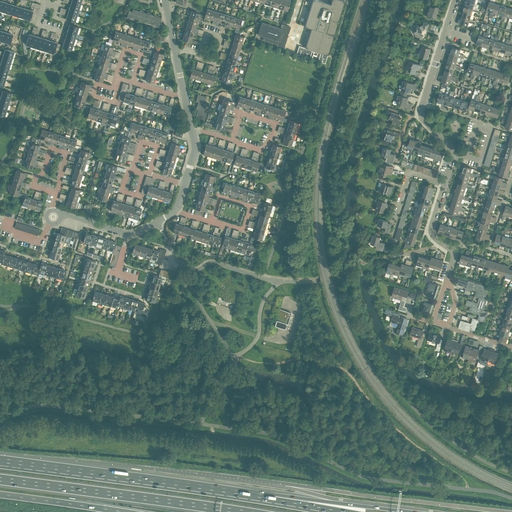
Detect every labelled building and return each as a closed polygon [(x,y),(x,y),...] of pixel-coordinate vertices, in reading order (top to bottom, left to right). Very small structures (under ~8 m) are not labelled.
[(7,13),(10,1),(8,0),(7,2),(7,4),(4,2),(1,11),(7,13)] [(287,11),(290,1),(287,0),(285,0),(282,9),(287,11)] [(312,0),(304,26),(311,29),(305,48),(328,55),(345,1),(343,0),(341,0),(331,0),(330,4),(317,0),(312,0)] [(13,15),(15,6),(12,5),(12,4),(13,4),(13,2),(10,1),(7,13),(13,15)] [(79,10),(80,5),(69,1),(68,4),(70,4),(71,4),(70,7),(79,10)] [(474,7),(475,3),(466,1),(464,6),(478,11),(479,9),(474,7)] [(491,18),(495,4),(489,2),(486,11),(491,12),(489,17),(491,18)] [(18,16),(22,5),(19,4),(18,6),(19,6),(19,7),(15,6),(13,15),(18,16)] [(498,14),(501,6),(495,4),(491,18),(492,18),(494,13),(498,14)] [(24,18),(27,10),(23,9),(24,7),(25,6),(22,5),(18,16),(24,18)] [(435,19),(439,8),(435,6),(435,8),(430,7),(428,12),(428,11),(428,12),(427,17),(435,19)] [(478,11),(464,6),(463,12),(471,15),(472,11),(478,13),(478,11)] [(502,21),(506,7),(501,6),(498,14),(502,15),(500,21),(502,21)] [(31,18),(32,15),(33,12),(33,9),(34,8),(30,7),(30,9),(30,11),(27,10),(24,18),(30,20),(31,18)] [(77,16),(79,10),(70,7),(69,11),(68,10),(66,9),(65,12),(77,16)] [(509,18),(511,9),(506,7),(502,21),(504,22),(505,16),(509,18)] [(159,26),(161,18),(157,16),(157,17),(154,16),(154,15),(150,14),(150,15),(147,14),(147,13),(143,12),(143,13),(140,12),(140,11),(136,10),(133,9),(130,8),(127,15),(126,15),(130,16),(130,17),(159,26)] [(212,15),(214,11),(207,9),(204,18),(203,21),(206,22),(207,20),(206,20),(207,18),(209,19),(210,15),(212,15)] [(199,17),(200,14),(191,11),(190,17),(201,21),(202,18),(200,17),(200,18),(199,17)] [(215,24),(218,13),(214,11),(212,15),(210,15),(209,19),(214,20),(213,22),(212,23),(215,24)] [(75,22),(77,16),(65,12),(64,15),(66,16),(66,15),(67,16),(66,19),(75,22)] [(470,19),(471,15),(463,12),(461,18),(475,22),(475,20),(470,19)] [(224,19),(225,15),(218,13),(215,24),(218,25),(218,23),(218,22),(221,23),(222,18),(224,19)] [(226,28),(230,16),(225,15),(224,19),(222,18),(221,23),(225,24),(225,25),(224,25),(223,27),(226,28)] [(235,23),(237,18),(230,16),(226,28),(229,29),(230,27),(229,27),(230,25),(232,26),(233,22),(235,23)] [(200,24),(201,21),(190,17),(188,23),(196,25),(197,22),(199,22),(198,23),(200,24)] [(239,28),(242,20),(241,20),(237,18),(235,23),(233,22),(232,26),(237,28),(236,29),(235,31),(238,32),(239,28)] [(474,24),(475,22),(461,18),(459,24),(468,27),(469,22),(474,24)] [(285,40),(287,35),(288,36),(291,27),(281,24),(280,28),(262,23),(262,22),(258,35),(263,36),(262,41),(267,42),(284,47),(286,41),(285,40)] [(420,35),(422,30),(424,29),(427,30),(429,24),(423,22),(422,25),(420,26),(414,24),(413,31),(414,34),(415,34),(415,35),(416,37),(422,39),(423,36),(420,35)] [(195,29),(196,25),(188,23),(186,28),(198,32),(199,29),(197,29),(196,29),(195,29)] [(76,34),(78,27),(78,28),(78,27),(70,24),(70,25),(67,24),(66,27),(68,27),(68,26),(69,27),(68,29),(73,31),(72,32),(76,34)] [(197,35),(198,32),(186,28),(184,34),(193,37),(194,33),(195,34),(197,35)] [(75,39),(76,34),(72,32),(73,31),(68,29),(67,34),(66,34),(66,33),(64,32),(63,35),(75,39)] [(121,38),(122,34),(116,32),(116,31),(115,31),(113,40),(111,47),(113,47),(115,41),(117,41),(119,37),(121,38)] [(164,38),(162,37),(161,37),(159,37),(159,36),(161,32),(157,31),(155,39),(163,41),(164,38)] [(242,44),(244,37),(237,35),(238,32),(235,31),(233,36),(233,37),(233,36),(235,37),(234,39),(238,40),(238,42),(242,44)] [(31,46),(35,33),(32,32),(31,34),(32,34),(32,35),(29,35),(29,34),(26,45),(31,46)] [(482,46),(486,32),(484,32),(483,37),(478,36),(476,44),(482,46)] [(488,48),(490,39),(486,38),(488,33),(486,32),(482,46),(488,48)] [(10,44),(13,35),(12,35),(8,34),(6,38),(4,37),(3,41),(8,43),(7,44),(6,49),(8,50),(10,44)] [(123,47),(127,35),(122,34),(121,38),(119,37),(117,41),(122,43),(122,44),(121,44),(120,46),(123,47)] [(192,40),(193,37),(184,34),(182,40),(191,43),(194,44),(195,41),(193,40),(193,41),(192,40)] [(40,49),(44,36),(41,35),(41,37),(41,38),(38,37),(35,48),(40,49)] [(73,45),(75,39),(63,35),(62,38),(64,39),(64,38),(66,38),(65,41),(69,42),(68,44),(73,45)] [(132,41),(134,37),(127,35),(123,47),(126,48),(127,46),(126,46),(127,44),(129,45),(130,41),(132,41)] [(493,50),(498,36),(496,35),(494,41),(490,39),(488,48),(493,50)] [(499,52),(502,43),(498,42),(499,37),(498,36),(493,50),(499,52)] [(135,50),(138,39),(134,37),(132,41),(130,41),(129,45),(134,46),(133,48),(132,49),(135,50)] [(49,52),(53,38),(50,38),(50,39),(50,40),(50,41),(48,40),(44,50),(49,52)] [(56,46),(57,43),(54,42),(55,41),(56,39),(53,38),(49,52),(53,53),(54,53),(56,46)] [(144,45),(145,41),(138,39),(135,50),(138,51),(138,49),(138,48),(141,49),(142,45),(144,45)] [(240,49),(242,44),(238,42),(238,40),(234,39),(232,44),(231,44),(231,43),(230,42),(229,45),(240,49)] [(505,53),(509,40),(507,39),(506,44),(502,43),(499,52),(505,53)] [(71,50),(73,45),(68,44),(69,42),(65,41),(63,45),(62,45),(57,43),(56,46),(63,48),(71,51),(71,50)] [(148,49),(150,42),(145,41),(144,45),(142,45),(141,49),(145,50),(145,51),(145,52),(150,53),(151,50),(148,49)] [(427,59),(430,49),(424,47),(425,44),(418,42),(416,47),(422,49),(420,57),(427,59)] [(112,51),(113,48),(113,47),(111,47),(110,46),(111,45),(108,44),(108,46),(105,45),(103,51),(115,54),(116,51),(114,51),(112,51)] [(238,55),(240,49),(229,45),(228,48),(230,49),(230,48),(231,48),(230,51),(235,52),(234,54),(238,55)] [(299,46),(296,55),(325,64),(328,55),(305,48),(299,46)] [(459,54),(460,50),(460,49),(452,47),(450,53),(464,57),(464,55),(459,54)] [(12,58),(14,52),(8,50),(6,49),(5,49),(5,50),(4,53),(3,52),(1,51),(0,54),(12,58)] [(161,60),(163,54),(154,51),(151,50),(150,53),(152,54),(154,54),(153,57),(161,60)] [(114,57),(115,54),(103,51),(101,56),(110,59),(111,56),(112,56),(114,57)] [(237,60),(238,55),(234,54),(235,52),(230,51),(229,55),(228,55),(228,54),(226,54),(225,57),(237,60)] [(457,61),(458,57),(463,59),(464,57),(450,53),(448,58),(457,61)] [(10,64),(12,58),(0,54),(0,55),(0,57),(1,58),(1,57),(3,58),(2,61),(10,64)] [(109,62),(110,59),(101,56),(99,62),(111,66),(112,63),(110,62),(110,63),(109,62)] [(159,66),(161,60),(153,57),(152,61),(150,60),(148,59),(148,62),(159,66)] [(235,67),(237,60),(225,57),(224,59),(226,60),(226,59),(228,60),(227,62),(231,64),(230,66),(235,67)] [(456,65),(457,61),(448,58),(446,64),(460,68),(461,67),(456,65)] [(0,66),(8,69),(10,64),(2,61),(1,64),(0,64),(0,66)] [(422,69),(423,66),(409,61),(407,69),(411,70),(410,73),(415,74),(416,71),(418,72),(419,70),(419,68),(422,69)] [(110,69),(111,66),(99,62),(98,68),(106,70),(107,67),(108,67),(108,68),(110,69)] [(158,71),(159,66),(148,62),(147,65),(149,65),(150,65),(149,69),(158,71)] [(233,72),(235,67),(230,66),(231,64),(227,62),(225,67),(224,66),(222,65),(222,68),(233,72)] [(472,79),(476,65),(470,63),(467,72),(471,73),(470,78),(472,79)] [(453,73),(454,69),(460,70),(460,68),(446,64),(445,70),(453,73)] [(479,75),(482,67),(476,65),(472,79),(473,79),(475,74),(479,75)] [(0,72),(7,75),(8,69),(0,66),(0,72)] [(195,79),(199,67),(196,67),(196,68),(196,69),(196,70),(192,69),(189,77),(190,77),(195,79)] [(201,81),(204,72),(200,71),(201,70),(202,68),(199,67),(195,79),(201,81)] [(483,82),(487,68),(482,67),(479,75),(483,77),(481,82),(483,82)] [(105,74),(106,70),(98,68),(96,73),(108,77),(108,74),(107,74),(106,74),(105,74)] [(231,78),(233,72),(222,68),(221,71),(223,71),(224,71),(223,74),(227,75),(227,77),(231,78)] [(490,79),(493,70),(487,68),(483,82),(485,83),(486,78),(490,79)] [(156,77),(158,71),(149,69),(148,72),(147,72),(147,71),(145,71),(144,73),(156,77)] [(207,83),(211,71),(208,70),(207,72),(208,72),(207,73),(204,72),(201,81),(207,83)] [(452,77),(453,73),(445,70),(443,76),(457,80),(457,78),(452,77)] [(495,86),(499,72),(493,70),(490,79),(494,80),(493,85),(495,86)] [(213,85),(215,79),(215,76),(216,76),(215,76),(212,75),(212,74),(213,74),(213,72),(211,71),(207,83),(213,84),(212,85),(213,85)] [(502,82),(504,74),(499,72),(495,86),(496,86),(498,81),(502,82)] [(107,80),(108,77),(96,73),(94,80),(103,82),(104,79),(105,79),(107,80)] [(154,83),(156,77),(144,73),(143,76),(145,77),(145,76),(147,77),(146,80),(145,80),(154,83)] [(230,83),(231,78),(227,77),(227,75),(223,74),(222,78),(215,76),(215,79),(221,81),(230,83)] [(508,84),(510,76),(504,74),(502,82),(506,84),(505,85),(507,86),(508,84)] [(450,84),(451,80),(456,82),(457,80),(443,76),(441,82),(450,84)] [(416,90),(418,85),(412,82),(411,84),(403,81),(402,86),(404,86),(402,90),(401,90),(402,90),(401,93),(398,92),(408,95),(406,95),(407,92),(410,93),(410,92),(409,92),(410,89),(411,90),(412,89),(414,89),(416,90)] [(88,91),(89,87),(91,88),(90,88),(92,89),(93,86),(90,85),(81,82),(80,88),(88,91)] [(87,94),(88,91),(80,88),(78,94),(90,97),(91,94),(89,94),(88,94),(87,94)] [(9,100),(11,94),(12,94),(12,93),(3,91),(0,89),(0,93),(1,93),(2,93),(2,95),(6,97),(5,99),(9,100)] [(129,103),(131,95),(128,94),(128,92),(129,92),(129,91),(126,90),(125,93),(124,96),(123,99),(123,101),(129,103)] [(448,105),(452,91),(451,91),(449,96),(445,95),(442,103),(448,105)] [(454,107),(457,98),(453,97),(454,92),(452,91),(448,105),(454,107)] [(134,105),(138,93),(135,92),(135,94),(135,96),(131,95),(129,103),(134,105)] [(412,104),(409,103),(407,102),(408,101),(406,101),(407,98),(408,99),(408,98),(406,97),(406,95),(408,95),(398,92),(401,93),(400,96),(399,95),(397,100),(399,101),(398,105),(397,104),(404,107),(404,108),(410,110),(412,104)] [(442,103),(445,95),(441,94),(442,92),(440,92),(439,93),(436,102),(442,103)] [(140,107),(143,98),(139,97),(140,96),(141,94),(138,93),(134,105),(140,107)] [(89,100),(90,97),(78,94),(76,99),(85,102),(86,99),(87,99),(87,100),(89,100)] [(204,104),(206,97),(198,94),(198,95),(198,98),(197,98),(196,102),(199,103),(204,104)] [(460,109),(464,95),(462,94),(461,100),(457,98),(454,107),(460,109)] [(0,102),(8,105),(9,100),(5,99),(6,97),(2,95),(0,100),(0,102)] [(466,111),(468,102),(464,101),(466,95),(464,95),(460,109),(466,111)] [(146,109),(149,97),(147,96),(146,98),(147,98),(146,99),(143,98),(140,107),(146,109)] [(245,103),(246,99),(239,97),(239,96),(236,105),(237,105),(236,108),(239,109),(239,107),(238,107),(239,106),(242,107),(243,102),(245,103)] [(474,110),(478,97),(477,96),(475,101),(471,100),(468,109),(474,110)] [(152,110),(154,102),(151,101),(151,99),(152,100),(152,98),(149,97),(146,109),(152,110)] [(480,112),(483,104),(479,102),(480,97),(478,97),(474,110),(480,112)] [(84,105),(85,102),(76,99),(74,105),(83,108),(89,110),(90,107),(84,105)] [(231,105),(232,102),(232,101),(223,99),(222,105),(233,108),(234,105),(232,105),(231,105)] [(247,112),(251,100),(246,99),(245,103),(243,102),(242,107),(246,108),(246,109),(245,109),(244,111),(247,112)] [(157,112),(161,100),(158,100),(157,101),(158,101),(158,103),(154,102),(152,110),(157,112)] [(163,114),(166,105),(162,104),(163,103),(164,101),(161,100),(157,112),(163,114)] [(253,110),(254,106),(256,107),(257,102),(251,100),(247,112),(250,113),(251,111),(250,111),(250,109),(253,110)] [(486,114),(490,100),(488,100),(487,105),(483,104),(480,112),(486,114)] [(491,116),(494,107),(490,106),(492,101),(490,100),(486,114),(491,116)] [(259,115),(262,104),(257,102),(256,107),(254,106),(253,110),(257,112),(257,113),(256,113),(256,115),(259,115)] [(169,116),(172,107),(173,104),(169,103),(169,105),(169,106),(166,105),(163,114),(169,116)] [(204,112),(206,105),(204,104),(199,103),(198,106),(197,106),(196,110),(199,111),(199,110),(204,112)] [(264,114),(266,109),(268,110),(269,106),(262,104),(259,115),(261,116),(262,114),(261,114),(262,113),(264,114)] [(92,119),(96,106),(93,105),(92,107),(93,107),(93,108),(90,107),(89,110),(87,118),(92,119)] [(233,108),(222,105),(220,110),(228,113),(229,110),(231,110),(231,111),(232,111),(233,108)] [(270,119),(274,107),(269,106),(268,110),(266,109),(264,114),(269,115),(268,116),(267,118),(270,119)] [(276,117),(277,113),(279,114),(281,109),(274,107),(270,119),(273,120),(274,118),(273,118),(273,117),(276,117)] [(401,118),(397,117),(399,111),(389,107),(388,111),(391,112),(389,118),(393,119),(392,123),(398,124),(401,118)] [(497,118),(500,109),(500,108),(498,107),(498,108),(494,107),(491,116),(497,118)] [(101,122),(105,108),(102,108),(102,109),(102,110),(102,111),(100,110),(96,120),(101,122)] [(283,118),(285,111),(281,109),(279,114),(277,113),(276,117),(280,119),(280,120),(286,122),(287,119),(283,118)] [(110,125),(114,111),(111,110),(111,112),(111,113),(111,114),(109,113),(106,123),(110,125)] [(204,120),(206,113),(204,112),(199,110),(199,111),(198,114),(197,113),(196,118),(204,120)] [(227,116),(228,113),(220,110),(218,116),(230,120),(231,117),(229,116),(229,117),(227,116)] [(115,126),(118,116),(115,115),(116,114),(117,114),(117,112),(114,111),(110,125),(115,126)] [(230,120),(218,116),(216,122),(225,125),(226,121),(227,122),(229,123),(230,120)] [(296,129),(298,123),(290,120),(287,119),(286,122),(288,123),(288,122),(289,123),(288,126),(296,129)] [(511,130),(511,123),(502,120),(501,123),(506,124),(505,128),(511,130)] [(224,128),(225,125),(216,122),(215,128),(214,128),(223,131),(223,130),(226,132),(227,128),(225,128),(224,128)] [(134,133),(136,128),(138,129),(139,125),(133,123),(132,123),(130,131),(128,138),(130,138),(132,133),(132,132),(134,133)] [(140,138),(144,126),(139,125),(138,129),(136,128),(134,133),(139,134),(139,135),(138,135),(137,137),(140,138)] [(395,143),(397,138),(395,138),(396,136),(399,137),(400,133),(392,131),(393,128),(384,125),(383,128),(387,129),(384,139),(391,141),(391,143),(394,144),(395,143)] [(146,136),(147,132),(149,133),(151,128),(144,126),(140,138),(143,139),(144,137),(143,137),(143,135),(146,136)] [(295,134),(296,129),(288,126),(287,129),(286,129),(286,128),(284,128),(283,131),(295,134)] [(152,141),(155,130),(151,128),(149,133),(147,132),(146,136),(151,138),(150,139),(149,139),(149,141),(152,141)] [(182,137),(184,130),(177,128),(175,135),(182,137)] [(47,136),(49,132),(42,130),(39,138),(37,145),(40,145),(41,140),(41,139),(44,140),(45,135),(47,136)] [(157,140),(159,136),(161,136),(162,132),(155,130),(152,141),(155,142),(155,140),(155,139),(157,140)] [(293,140),(295,134),(283,131),(282,134),(284,134),(285,134),(284,137),(293,140)] [(50,145),(53,133),(49,132),(47,136),(45,135),(44,140),(49,141),(48,142),(47,144),(50,145)] [(165,141),(167,133),(162,132),(161,136),(159,136),(157,140),(162,141),(162,143),(161,142),(161,143),(167,145),(168,142),(165,141)] [(59,140),(60,135),(53,133),(50,145),(53,146),(53,144),(53,142),(56,143),(57,139),(59,140)] [(61,148),(65,137),(60,135),(59,140),(57,139),(56,143),(60,145),(60,146),(59,146),(58,148),(61,148)] [(129,142),(130,139),(130,138),(128,138),(122,136),(120,142),(132,145),(132,143),(131,142),(130,142),(129,142)] [(70,143),(71,139),(65,137),(61,148),(64,149),(65,147),(64,147),(64,146),(67,147),(68,143),(70,143)] [(291,146),(293,140),(284,137),(283,141),(282,140),(280,139),(279,142),(282,143),(291,146)] [(411,154),(416,140),(410,138),(408,144),(406,143),(404,149),(406,150),(407,149),(411,150),(410,154),(411,154)] [(74,148),(77,140),(76,140),(71,139),(70,143),(68,143),(67,147),(71,148),(71,149),(71,150),(77,152),(78,149),(74,148)] [(418,153),(421,142),(416,140),(411,154),(413,155),(415,149),(419,151),(418,153)] [(208,156),(212,142),(209,141),(208,143),(209,144),(209,145),(206,144),(203,154),(203,155),(203,154),(208,156)] [(131,148),(132,145),(120,142),(118,147),(127,150),(128,147),(129,147),(129,148),(131,148)] [(178,151),(180,145),(180,146),(180,145),(171,142),(171,143),(168,142),(167,145),(169,145),(171,145),(169,148),(178,151)] [(422,160),(426,147),(421,145),(422,142),(421,142),(418,153),(422,155),(420,160),(422,160)] [(39,149),(40,146),(40,145),(37,145),(31,143),(29,149),(41,152),(42,149),(40,149),(39,149)] [(279,153),(281,147),(272,144),(269,143),(268,146),(270,147),(270,146),(272,147),(271,150),(279,153)] [(217,159),(221,145),(218,144),(217,146),(218,146),(218,148),(215,147),(212,157),(217,159)] [(126,153),(127,150),(118,147),(116,153),(128,157),(129,154),(127,153),(127,154),(126,153)] [(226,162),(230,148),(227,147),(227,149),(227,151),(224,150),(221,160),(226,162)] [(389,153),(391,149),(384,147),(381,155),(388,158),(387,161),(393,163),(395,155),(389,153)] [(430,157),(432,148),(426,147),(422,160),(424,161),(426,156),(430,157)] [(176,157),(178,151),(169,148),(168,152),(167,151),(165,150),(165,153),(176,157)] [(434,164),(438,150),(432,148),(430,157),(433,158),(432,163),(434,164)] [(36,157),(37,154),(38,154),(38,155),(40,155),(41,152),(29,149),(28,154),(36,157)] [(87,159),(89,152),(81,149),(81,150),(78,149),(77,152),(79,152),(79,151),(80,152),(79,154),(84,156),(83,158),(87,159)] [(277,158),(279,153),(271,150),(270,153),(268,153),(268,152),(267,152),(266,155),(277,158)] [(441,161),(444,152),(438,150),(434,164),(435,164),(437,159),(441,161)] [(511,159),(511,153),(501,150),(500,152),(505,153),(504,157),(511,159)] [(123,162),(124,158),(125,159),(127,160),(128,157),(116,153),(115,159),(114,159),(123,162)] [(174,163),(176,157),(165,153),(164,156),(166,157),(166,156),(167,157),(166,160),(174,163)] [(239,166),(243,154),(240,153),(240,155),(240,157),(236,156),(237,155),(236,155),(233,164),(234,164),(239,166)] [(35,160),(36,157),(28,154),(26,160),(37,164),(38,161),(36,160),(36,161),(35,160)] [(86,164),(87,159),(83,158),(84,156),(79,154),(78,159),(77,159),(77,158),(75,157),(74,160),(86,164)] [(245,168),(248,159),(245,158),(245,157),(246,155),(243,154),(239,166),(245,168)] [(276,164),(277,158),(266,155),(265,158),(267,158),(268,158),(267,161),(276,164)] [(251,169),(255,158),(252,157),(251,159),(252,159),(251,160),(248,159),(245,168),(251,169)] [(511,166),(511,161),(511,159),(504,157),(503,161),(497,160),(497,161),(511,166)] [(259,165),(260,163),(259,163),(256,162),(256,160),(257,160),(257,159),(255,158),(251,169),(257,171),(258,168),(259,165)] [(37,167),(37,164),(26,160),(24,166),(32,169),(33,169),(33,168),(33,165),(35,166),(37,167)] [(84,171),(86,164),(74,160),(73,163),(75,164),(75,163),(77,163),(76,166),(80,167),(79,169),(84,171)] [(173,168),(174,163),(166,160),(165,163),(164,163),(164,162),(162,162),(161,165),(173,168)] [(274,170),(276,164),(267,161),(266,165),(260,163),(259,165),(274,170)] [(509,171),(511,166),(497,161),(496,163),(502,165),(500,169),(509,171)] [(391,174),(394,167),(381,163),(378,174),(386,176),(387,173),(391,174)] [(119,171),(120,168),(117,167),(117,166),(108,164),(107,170),(115,172),(116,169),(117,169),(117,170),(119,171)] [(171,174),(173,168),(161,165),(160,167),(162,168),(163,168),(162,171),(162,172),(171,174)] [(82,175),(84,171),(79,169),(80,167),(76,166),(74,170),(73,170),(73,169),(71,169),(70,172),(82,175)] [(470,173),(472,168),(463,166),(461,172),(475,176),(476,174),(470,173)] [(507,177),(509,171),(500,169),(499,173),(494,171),(493,173),(499,174),(498,175),(507,177)] [(23,179),(24,175),(25,176),(27,177),(28,174),(25,173),(16,170),(14,176),(23,179)] [(114,176),(115,172),(107,170),(105,175),(117,179),(117,176),(116,176),(115,176),(114,176)] [(80,182),(82,175),(70,172),(70,174),(71,175),(72,174),(73,175),(72,178),(76,179),(76,181),(80,182)] [(475,176),(461,172),(460,177),(468,180),(469,176),(475,178),(475,176)] [(217,180),(217,177),(214,176),(206,174),(204,180),(212,182),(213,179),(215,179),(215,180),(216,180),(217,180)] [(116,182),(117,179),(105,175),(103,181),(112,184),(113,181),(114,181),(116,182)] [(22,182),(23,179),(14,176),(13,182),(24,185),(25,183),(23,182),(22,182)] [(502,182),(503,178),(495,176),(493,182),(507,186),(507,183),(502,182)] [(467,184),(468,180),(460,177),(458,183),(472,187),(472,186),(467,184)] [(79,187),(80,182),(76,181),(76,179),(72,178),(71,182),(69,181),(70,181),(68,180),(67,183),(70,184),(79,187)] [(388,186),(386,185),(387,181),(380,178),(379,182),(382,183),(381,187),(379,186),(377,191),(383,193),(384,190),(387,191),(386,192),(391,194),(393,187),(388,185),(388,186)] [(211,186),(212,182),(204,180),(202,185),(214,189),(215,186),(213,186),(211,186)] [(111,187),(112,184),(103,181),(101,187),(113,191),(114,188),(112,187),(112,188),(111,187)] [(19,190),(20,187),(22,187),(22,188),(23,188),(24,185),(13,182),(11,187),(19,190)] [(507,186),(493,182),(491,187),(500,190),(501,187),(506,188),(507,186)] [(152,196),(155,188),(151,187),(152,186),(153,184),(150,183),(149,183),(148,186),(148,189),(147,192),(146,195),(152,196)] [(227,193),(228,189),(230,189),(231,185),(225,183),(222,191),(221,195),(224,196),(225,194),(224,193),(224,192),(227,193)] [(472,187),(458,183),(456,189),(465,192),(466,188),(471,189),(472,187)] [(209,194),(210,190),(211,191),(213,192),(214,189),(202,185),(200,191),(209,194)] [(233,198),(236,186),(231,185),(230,189),(228,189),(227,193),(231,194),(231,196),(230,195),(230,197),(233,198)] [(433,194),(435,188),(426,185),(425,189),(423,189),(423,190),(433,194)] [(78,196),(80,190),(72,187),(71,187),(68,186),(67,190),(69,190),(70,190),(71,190),(70,193),(78,196)] [(158,198),(161,186),(158,186),(158,187),(158,188),(158,189),(155,188),(152,196),(158,198)] [(163,200),(166,191),(163,190),(163,189),(164,189),(164,187),(161,186),(158,198),(163,200)] [(238,196),(240,192),(242,193),(243,189),(236,186),(233,198),(235,199),(236,197),(235,197),(236,196),(238,196)] [(498,196),(500,190),(491,187),(486,186),(485,187),(491,189),(489,193),(498,196)] [(18,193),(19,190),(11,187),(9,193),(18,196),(21,197),(21,194),(20,193),(20,194),(18,193)] [(108,195),(109,192),(110,192),(110,193),(112,193),(113,191),(101,187),(99,193),(108,195)] [(169,202),(172,193),(173,190),(170,189),(169,191),(170,191),(169,192),(166,191),(163,200),(169,202)] [(244,202),(248,190),(243,189),(242,193),(240,192),(238,196),(243,198),(242,199),(241,201),(244,202)] [(463,195),(465,192),(456,189),(454,195),(468,199),(469,197),(463,195)] [(250,200),(251,196),(253,196),(254,192),(248,190),(244,202),(247,203),(247,201),(247,199),(250,200)] [(431,199),(433,194),(423,190),(422,192),(424,193),(422,197),(431,199)] [(208,197),(209,194),(200,191),(199,197),(210,200),(211,198),(209,197),(208,197)] [(257,201),(259,194),(259,193),(259,194),(254,192),(253,196),(251,196),(250,200),(254,201),(254,203),(260,205),(260,202),(257,201)] [(76,202),(78,196),(70,193),(69,197),(67,196),(68,196),(66,195),(65,198),(76,202)] [(107,199),(108,195),(99,193),(98,198),(97,199),(106,201),(113,203),(113,201),(108,199),(107,199)] [(497,199),(498,196),(489,193),(488,199),(501,203),(502,200),(497,199)] [(28,207),(30,198),(27,197),(27,196),(28,196),(21,194),(21,197),(24,198),(22,205),(28,207)] [(468,199),(454,195),(452,200),(461,203),(462,199),(467,201),(468,199)] [(34,209),(37,197),(34,196),(34,198),(34,199),(30,198),(28,207),(34,209)] [(384,202),(385,199),(378,196),(376,200),(379,201),(376,210),(383,212),(386,203),(384,202)] [(39,211),(42,202),(39,201),(39,200),(40,198),(37,197),(34,209),(39,211)] [(209,203),(210,200),(199,197),(197,203),(205,205),(206,202),(208,202),(207,203),(209,203)] [(429,205),(431,199),(422,197),(421,201),(420,200),(419,202),(429,205)] [(75,207),(76,202),(65,198),(64,201),(66,202),(66,201),(67,201),(66,205),(75,208),(75,207)] [(115,212),(119,199),(116,198),(116,200),(117,200),(116,201),(114,201),(114,200),(113,201),(113,203),(110,211),(115,212)] [(500,205),(501,203),(488,199),(486,204),(495,207),(495,204),(500,205)] [(460,207),(461,203),(452,200),(451,206),(464,210),(465,209),(460,207)] [(124,215),(128,202),(126,201),(125,203),(126,203),(125,204),(123,204),(120,214),(124,215)] [(270,211),(272,206),(272,205),(264,203),(260,202),(260,205),(261,205),(262,205),(263,205),(262,209),(270,211)] [(427,211),(429,205),(419,202),(419,204),(420,204),(419,208),(425,210),(427,211)] [(204,209),(205,205),(197,203),(195,208),(195,209),(204,211),(207,212),(208,209),(206,208),(206,209),(204,209)] [(493,213),(495,207),(486,204),(481,203),(480,205),(485,206),(484,210),(493,213)] [(133,218),(138,205),(135,204),(134,206),(135,206),(134,207),(132,206),(129,217),(133,218)] [(138,220),(141,209),(139,209),(139,207),(140,207),(140,206),(138,205),(133,218),(138,220)] [(464,210),(451,206),(449,212),(457,215),(459,210),(464,212),(464,210)] [(509,216),(511,208),(506,206),(503,214),(501,220),(503,220),(505,215),(509,216)] [(423,216),(425,210),(419,208),(416,207),(415,211),(413,211),(413,213),(423,216)] [(268,217),(270,211),(262,209),(261,212),(259,212),(260,211),(258,211),(257,213),(268,217)] [(492,216),(493,213),(484,210),(482,216),(496,220),(497,218),(492,216)] [(267,223),(268,217),(257,213),(256,216),(258,217),(258,216),(259,217),(258,220),(267,223)] [(421,222),(423,216),(413,213),(412,215),(414,215),(413,219),(421,222)] [(495,223),(496,220),(482,216),(480,222),(489,224),(490,221),(495,223)] [(391,226),(392,224),(388,223),(388,221),(379,218),(377,225),(386,227),(384,232),(389,233),(391,226)] [(419,227),(421,222),(413,219),(411,223),(410,222),(409,224),(419,227)] [(265,228),(267,223),(258,220),(257,223),(256,223),(254,222),(253,225),(265,228)] [(479,227),(487,230),(489,224),(480,222),(475,220),(475,222),(479,223),(477,227),(479,227)] [(179,234),(182,222),(179,221),(179,223),(179,224),(179,225),(176,224),(175,224),(173,232),(179,234)] [(184,236),(187,227),(184,226),(184,225),(185,223),(182,222),(179,234),(184,236)] [(418,233),(419,227),(409,224),(409,226),(410,226),(409,230),(418,233)] [(444,234),(447,224),(445,224),(445,225),(440,224),(438,233),(444,234)] [(449,236),(452,228),(448,226),(449,225),(447,224),(444,234),(449,236)] [(190,238),(194,226),(191,225),(190,227),(191,227),(190,228),(187,227),(184,236),(190,238)] [(263,234),(265,228),(253,225),(252,228),(254,228),(256,228),(255,232),(263,234)] [(196,239),(198,231),(195,230),(195,229),(196,229),(197,227),(194,226),(190,238),(196,239)] [(455,238),(458,228),(456,227),(456,229),(452,228),(449,236),(455,238)] [(486,233),(487,230),(479,227),(477,233),(490,237),(491,235),(486,233)] [(461,240),(464,231),(460,230),(460,229),(458,228),(455,238),(461,240)] [(201,241),(205,229),(202,229),(202,230),(202,231),(202,232),(198,231),(196,239),(201,241)] [(207,243),(210,234),(206,233),(207,232),(208,230),(205,229),(201,241),(207,243)] [(416,239),(418,233),(409,230),(408,234),(406,234),(406,236),(416,239)] [(500,244),(504,230),(503,230),(501,235),(497,234),(494,242),(500,244)] [(506,246),(509,237),(504,236),(506,231),(504,230),(500,244),(506,246)] [(213,245),(217,233),(214,232),(213,234),(214,234),(213,236),(210,234),(207,243),(213,245)] [(261,240),(263,234),(255,232),(254,235),(252,234),(250,240),(253,241),(254,238),(261,240)] [(66,242),(68,236),(65,235),(63,235),(60,234),(57,233),(55,239),(66,242)] [(89,244),(92,235),(86,233),(85,235),(82,234),(80,240),(83,241),(83,242),(89,244)] [(219,247),(222,238),(221,238),(218,237),(218,236),(219,236),(219,234),(217,233),(213,245),(219,246),(219,247)] [(226,248),(229,237),(227,237),(227,235),(228,235),(228,234),(225,233),(224,236),(221,246),(226,248)] [(490,240),(490,237),(477,233),(475,239),(484,242),(485,238),(490,240)] [(94,248),(98,236),(92,235),(89,244),(88,246),(87,248),(88,248),(89,246),(94,248)] [(231,249),(235,236),(232,235),(231,237),(232,237),(232,238),(229,237),(226,248),(231,249)] [(382,251),(385,243),(379,242),(380,237),(373,235),(371,244),(377,245),(376,249),(382,251)] [(100,250),(104,238),(98,236),(94,248),(95,248),(95,246),(101,248),(100,249),(100,250)] [(414,245),(416,239),(406,236),(405,237),(407,238),(405,242),(414,245)] [(240,252),(244,238),(241,237),(240,239),(241,240),(241,241),(238,240),(235,250),(240,252)] [(107,249),(110,240),(104,238),(100,250),(101,250),(101,248),(107,249)] [(62,247),(64,242),(66,243),(66,242),(55,239),(53,245),(64,248),(62,247)] [(113,253),(113,250),(114,248),(115,245),(116,242),(110,240),(107,249),(113,251),(112,253),(113,253)] [(249,255),(252,244),(253,241),(250,240),(250,242),(250,244),(247,243),(244,253),(249,255)] [(137,257),(141,246),(135,244),(132,253),(138,255),(137,257)] [(60,253),(62,248),(64,249),(64,248),(53,245),(51,251),(62,254),(60,253)] [(144,257),(147,248),(141,246),(137,257),(138,257),(138,255),(144,257)] [(149,261),(153,249),(147,248),(144,257),(150,258),(149,260),(149,261)] [(156,261),(156,260),(157,257),(158,254),(159,251),(153,249),(149,261),(150,261),(150,259),(156,261)] [(465,265),(469,251),(467,250),(465,255),(462,254),(459,263),(465,265)] [(58,260),(60,254),(62,255),(62,254),(51,251),(49,257),(58,260)] [(469,251),(465,265),(471,267),(472,264),(473,258),(470,257),(471,252),(469,251)] [(434,267),(439,254),(437,253),(435,258),(431,257),(431,260),(429,266),(434,267)] [(10,256),(4,254),(2,261),(0,265),(1,266),(2,264),(7,265),(6,267),(7,267),(10,256)] [(441,269),(443,261),(440,260),(441,255),(439,254),(434,267),(441,269)] [(474,270),(475,271),(480,257),(474,255),(473,258),(472,264),(476,265),(474,270)] [(13,269),(16,258),(10,256),(7,267),(8,265),(13,267),(12,269),(13,269)] [(419,271),(421,272),(425,258),(419,256),(416,264),(415,266),(420,268),(419,271)] [(483,267),(486,259),(480,257),(475,271),(477,271),(479,266),(483,267)] [(19,269),(22,260),(16,258),(13,269),(14,267),(19,269)] [(94,268),(96,261),(85,258),(83,264),(94,268)] [(429,266),(431,260),(425,258),(421,272),(422,272),(424,267),(428,268),(429,266)] [(487,274),(491,261),(486,259),(483,267),(487,269),(485,274),(487,274)] [(25,273),(28,262),(22,260),(19,269),(25,271),(25,273)] [(407,260),(405,265),(402,264),(401,266),(398,275),(404,277),(405,274),(409,260),(407,260)] [(411,276),(413,267),(410,266),(411,261),(409,260),(405,274),(411,276)] [(495,271),(497,262),(491,261),(487,274),(489,275),(490,270),(495,271)] [(31,275),(34,264),(28,262),(25,273),(26,271),(31,273),(30,275),(31,275)] [(498,278),(503,264),(497,262),(495,271),(498,272),(497,277),(498,278)] [(44,276),(47,265),(41,263),(40,266),(38,272),(39,272),(44,274),(43,276),(44,276)] [(391,278),(395,264),(389,263),(386,273),(390,274),(389,278),(391,278)] [(38,272),(40,266),(34,264),(31,275),(32,273),(37,275),(36,277),(37,277),(39,272),(38,272)] [(92,274),(94,268),(83,264),(83,265),(84,266),(83,271),(92,274)] [(401,266),(395,264),(391,278),(392,279),(394,274),(398,275),(401,266)] [(506,274),(508,269),(509,266),(503,264),(498,278),(500,279),(502,273),(506,274)] [(50,278),(53,266),(47,265),(44,276),(45,274),(50,276),(49,277),(50,278)] [(56,280),(59,268),(53,266),(50,278),(51,276),(56,277),(55,279),(56,280)] [(64,282),(66,275),(64,274),(66,270),(59,268),(56,280),(57,278),(62,279),(61,281),(64,282)] [(90,280),(92,274),(83,271),(81,276),(79,276),(90,280)] [(160,284),(163,285),(165,279),(153,275),(151,281),(160,284)] [(88,286),(90,280),(79,276),(79,277),(81,277),(79,283),(88,286)] [(436,298),(439,286),(440,286),(440,285),(433,283),(434,280),(425,277),(424,281),(429,282),(425,295),(437,299),(436,298)] [(486,292),(484,291),(486,286),(466,279),(464,284),(467,285),(466,288),(476,291),(474,296),(484,299),(486,292)] [(158,290),(160,284),(151,281),(149,287),(158,290)] [(86,292),(88,286),(79,283),(77,288),(75,288),(86,292)] [(221,289),(216,304),(234,310),(240,292),(235,291),(236,288),(222,284),(221,289)] [(158,290),(149,287),(147,294),(159,297),(161,291),(158,290)] [(406,301),(408,296),(409,291),(394,287),(391,297),(397,299),(401,300),(398,310),(405,312),(407,307),(405,306),(406,301)] [(84,298),(86,292),(75,288),(75,289),(74,288),(72,294),(75,295),(84,298)] [(98,304),(101,293),(95,291),(91,303),(92,303),(92,302),(98,304)] [(104,306),(107,295),(101,293),(98,304),(104,306)] [(157,303),(159,297),(147,294),(145,300),(157,303)] [(110,308),(113,297),(107,295),(104,306),(104,304),(110,306),(109,308),(110,308)] [(122,309),(126,298),(120,296),(119,298),(119,299),(117,305),(123,307),(122,309)] [(487,300),(484,299),(474,296),(479,298),(478,303),(467,300),(466,305),(470,306),(483,310),(487,300)] [(119,299),(119,298),(113,297),(110,308),(111,306),(116,308),(117,305),(119,299)] [(430,316),(434,304),(428,302),(429,299),(422,297),(421,301),(424,302),(421,313),(430,316)] [(128,311),(132,299),(126,298),(122,309),(128,311)] [(134,312),(138,301),(132,299),(128,311),(129,311),(129,309),(135,310),(134,312)] [(141,314),(144,303),(138,301),(134,312),(135,313),(135,311),(141,312),(140,314),(141,314)] [(485,322),(488,312),(483,310),(470,306),(469,311),(479,315),(478,320),(485,322)] [(279,309),(274,326),(286,329),(291,331),(296,314),(291,313),(279,309)] [(386,309),(384,313),(387,314),(387,315),(388,316),(391,317),(392,316),(392,315),(393,315),(390,325),(397,328),(395,332),(396,332),(395,334),(399,335),(399,333),(402,334),(405,325),(406,325),(405,325),(406,322),(407,322),(406,322),(407,319),(399,316),(400,313),(386,309)] [(511,319),(511,313),(501,310),(500,312),(506,313),(504,317),(511,319)] [(511,326),(511,323),(511,319),(504,317),(503,321),(498,320),(497,321),(511,326)] [(478,320),(473,318),(471,324),(461,321),(458,328),(469,331),(470,329),(475,330),(478,320)] [(509,331),(511,326),(497,321),(497,323),(502,325),(501,329),(509,331)] [(422,334),(423,331),(413,327),(410,336),(419,338),(416,346),(421,347),(425,335),(422,334)] [(508,337),(509,331),(501,329),(500,333),(494,331),(494,333),(508,337)] [(442,342),(443,340),(439,339),(441,335),(431,332),(428,340),(438,343),(437,347),(440,348),(442,342)] [(506,343),(508,337),(494,333),(493,335),(496,336),(495,340),(506,343)] [(451,352),(455,340),(452,339),(451,341),(445,339),(444,343),(446,344),(444,350),(450,352),(450,353),(451,352)] [(462,349),(463,345),(464,341),(461,340),(460,343),(457,343),(458,341),(455,340),(451,352),(458,354),(460,348),(462,349)] [(469,358),(472,348),(472,347),(472,348),(465,346),(466,345),(465,345),(465,346),(463,345),(462,349),(460,353),(463,354),(462,356),(468,358),(467,363),(469,358)] [(478,359),(480,352),(482,348),(482,346),(480,345),(478,350),(472,348),(469,358),(475,360),(476,358),(478,359)] [(488,362),(492,349),(488,348),(488,350),(482,348),(480,352),(482,353),(480,359),(488,362)] [(498,358),(500,354),(494,352),(495,350),(492,349),(488,362),(495,364),(496,358),(498,358)]
